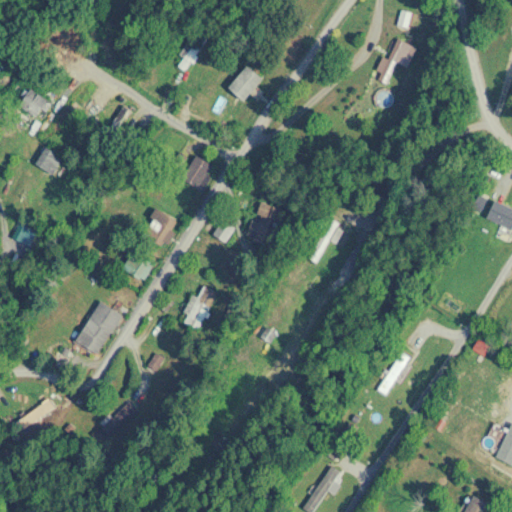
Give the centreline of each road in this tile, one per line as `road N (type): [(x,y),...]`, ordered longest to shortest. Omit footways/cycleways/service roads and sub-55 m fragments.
road 1 (residential): [(0,373),(24,370),(80,386),(102,373),(236,157),(350,0)]
road 2 (residential): [(511,259),(348,511)]
road 3 (residential): [(57,104),(79,78),(106,75),(236,157)]
